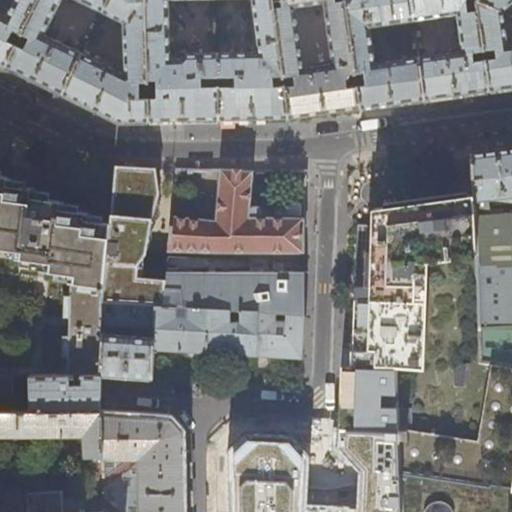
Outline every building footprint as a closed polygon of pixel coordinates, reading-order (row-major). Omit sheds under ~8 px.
[(13,0),(6,15),(0,12),(0,63),(5,66),(37,0),(13,0)] [(37,0),(5,66),(30,78),(61,94),(82,53),(45,35),(62,0),(77,0),(102,12),(107,0),(37,0)] [(107,0),(102,12),(124,23),(125,74),(82,53),(61,94),(94,110),(120,123),(149,122),(146,0),(107,0)] [(146,0),(149,122),(185,121),(219,120),(217,53),(186,54),(182,58),(170,58),(168,0),(146,0)] [(252,0),(260,53),(217,53),(219,120),(252,120),(289,119),(273,0),(252,0)] [(273,0),(289,119),(327,114),(360,109),(345,0),(344,0),(336,1),(336,0),(273,0)] [(345,0),(360,109),(392,105),(425,100),(419,57),(374,63),(369,27),(414,20),(411,0),(345,0)] [(411,0),(414,20),(456,14),(461,52),(419,57),(425,100),(456,96),(511,87),(511,45),(508,46),(503,11),(477,1),(473,0),(411,0)] [(511,0),(478,0),(477,1),(503,11),(511,2),(511,0)] [(488,200),(511,196),(511,148),(500,151),(471,155),(473,194),(477,252),(483,362),(493,363),(511,366),(511,213),(503,214),(503,209),(490,210),(488,200)] [(156,305),(162,305),(164,281),(134,280),(137,255),(151,219),(152,169),(135,169),(116,168),(111,227),(104,303),(156,305)] [(170,250),(304,250),(304,235),(304,219),(274,218),(257,206),(255,206),(254,206),(253,206),(252,207),(251,208),(251,210),(250,171),(243,171),(219,171),(218,224),(171,223),(170,250)] [(0,247),(21,251),(19,267),(75,275),(74,283),(71,282),(68,375),(102,373),(103,334),(103,325),(104,303),(111,227),(108,226),(82,223),(83,214),(58,210),(58,202),(41,200),(30,198),(31,188),(6,186),(7,177),(0,175),(0,247)] [(477,252),(473,194),(436,200),(389,206),(372,209),(373,224),(357,225),(355,272),(370,273),(370,286),(355,286),(353,349),(375,350),(374,366),(398,367),(422,368),(426,259),(477,252)] [(165,269),(164,281),(162,305),(178,306),(183,307),(210,308),(231,309),(242,309),(261,310),(271,311),(281,311),(303,312),(303,302),(304,272),(165,269)] [(156,305),(104,303),(103,325),(155,328),(156,305)] [(177,317),(178,306),(162,305),(156,305),(155,328),(155,337),(154,349),(207,353),(210,308),(183,307),(183,310),(187,311),(187,318),(177,317)] [(230,325),(231,309),(210,308),(207,353),(258,356),(261,310),(242,309),(241,316),(240,316),(239,316),(238,317),(237,318),(237,319),(236,320),(236,321),(236,322),(236,324),(235,323),(233,323),(232,323),(231,324),(230,325)] [(270,325),(271,311),(261,310),(258,356),(303,358),(303,312),(281,311),(281,317),(278,317),(278,322),(277,321),(275,321),(274,321),(273,321),(272,322),(271,323),(271,324),(270,325)] [(155,337),(103,334),(102,373),(102,376),(103,376),(153,379),(154,349),(155,337)] [(353,349),(343,349),(340,428),(400,433),(398,408),(398,367),(374,366),(375,350),(353,349)] [(509,488),(511,471),(511,366),(493,363),(480,441),(410,429),(409,407),(398,408),(400,433),(401,473),(509,488)] [(102,397),(103,376),(102,376),(102,373),(68,375),(28,377),(28,378),(30,378),(31,399),(102,397)] [(0,377),(0,398),(13,398),(13,378),(13,377),(0,377)] [(102,406),(102,397),(31,399),(31,408),(31,415),(102,413),(102,406)] [(0,438),(60,438),(84,437),(85,459),(86,459),(92,459),(92,463),(102,464),(102,460),(104,460),(104,474),(104,511),(82,511),(82,506),(77,502),(66,502),(66,495),(30,496),(30,497),(30,504),(30,511),(181,511),(181,501),(181,484),(180,432),(170,420),(133,418),(106,417),(102,417),(102,413),(66,414),(31,415),(11,415),(11,414),(6,414),(6,415),(0,415),(0,438)] [(402,511),(401,473),(400,433),(340,428),(333,430),(261,424),(242,423),(226,440),(227,511),(402,511)] [(511,511),(511,488),(509,488),(401,473),(402,511),(511,511)]
